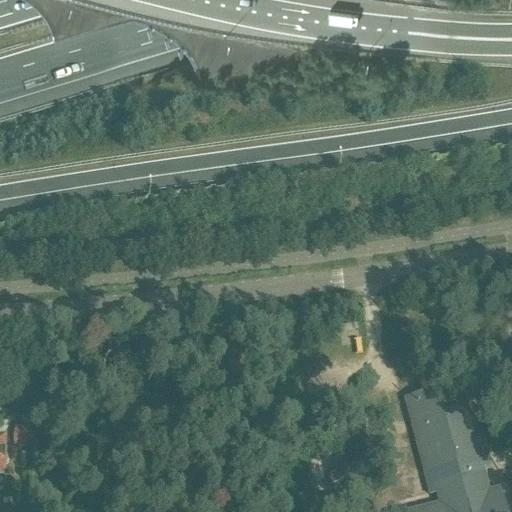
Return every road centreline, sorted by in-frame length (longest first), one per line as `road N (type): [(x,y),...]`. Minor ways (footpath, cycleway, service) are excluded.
road 1 (motorway): [(0,196),(511,117)]
road 2 (tertiary): [(0,319),(375,283),(511,254)]
road 3 (motorway): [(0,82),(287,0)]
road 4 (motorway): [(221,0),(395,26)]
road 5 (motorway): [(395,26),(454,46),(511,48)]
